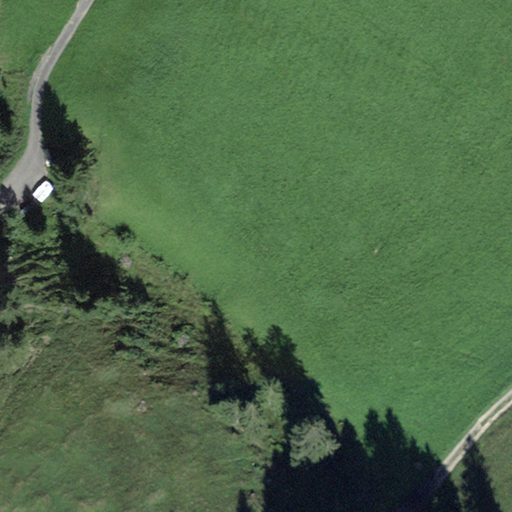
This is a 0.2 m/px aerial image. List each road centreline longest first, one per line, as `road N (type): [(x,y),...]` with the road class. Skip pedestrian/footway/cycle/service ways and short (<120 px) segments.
road 1 (track): [(89,0),(38,86),(21,159),(0,195)]
road 2 (track): [(396,511),(511,402)]
